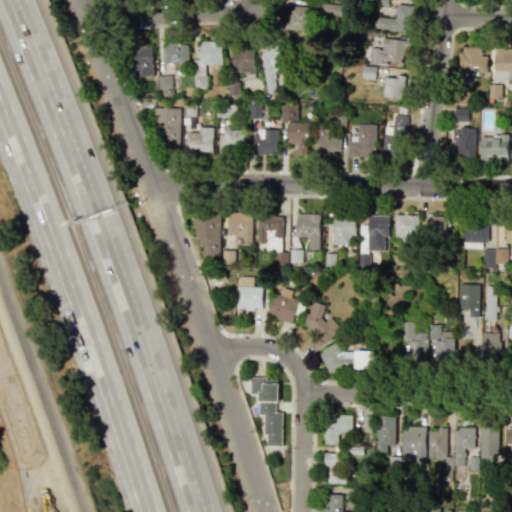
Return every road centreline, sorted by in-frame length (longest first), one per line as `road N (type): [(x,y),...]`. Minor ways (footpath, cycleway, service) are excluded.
road 1 (residential): [(82,0),(267,511)]
road 2 (motorway): [(193,511),(103,238),(12,0)]
road 3 (motorway): [(0,103),(148,511)]
road 4 (residential): [(151,179),(511,189)]
road 5 (residential): [(304,392),(511,396)]
road 6 (residential): [(447,0),(425,187)]
road 7 (residential): [(89,16),(256,8)]
road 8 (residential): [(304,392),(300,511)]
